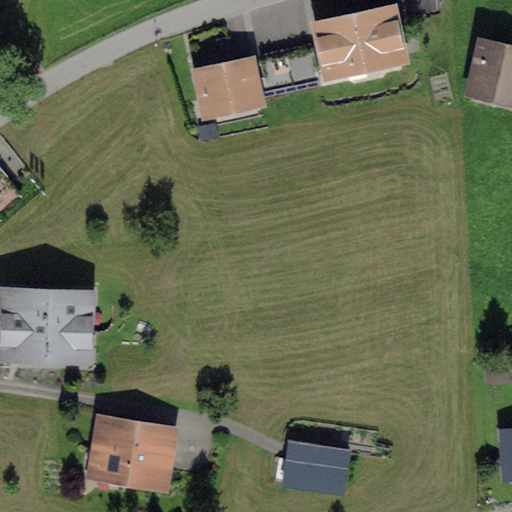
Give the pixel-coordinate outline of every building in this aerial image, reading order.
[(400,55),(391,12),(319,28),(328,70),(400,55)] [(511,98),(511,52),(483,46),(473,90),(511,98)] [(318,74),(312,47),(259,59),(265,85),(318,74)] [(206,111),(258,100),(250,63),(198,74),(206,111)] [(0,178),(0,210),(16,197),(0,178)] [(83,353),(85,299),(10,296),(9,333),(8,351),(83,353)] [(8,351),(9,333),(1,333),(2,316),(0,316),(0,365),(7,366),(8,351)] [(489,370),(489,382),(507,381),(506,369),(489,370)] [(106,426),(99,470),(158,480),(165,435),(106,426)] [(291,444),(289,460),(279,459),(276,477),(341,487),(346,452),(291,444)]
